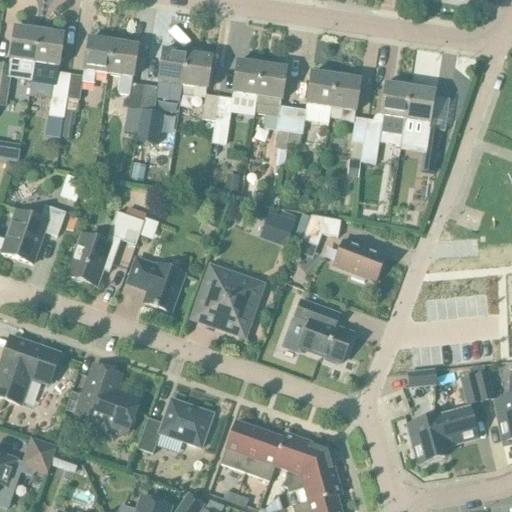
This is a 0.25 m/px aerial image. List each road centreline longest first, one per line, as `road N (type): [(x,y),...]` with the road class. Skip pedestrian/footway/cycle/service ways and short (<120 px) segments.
road 1 (residential): [(393,507),(365,416),(27,297),(0,298)]
road 2 (residential): [(498,43),(198,0)]
road 3 (residential): [(393,507),(511,486)]
